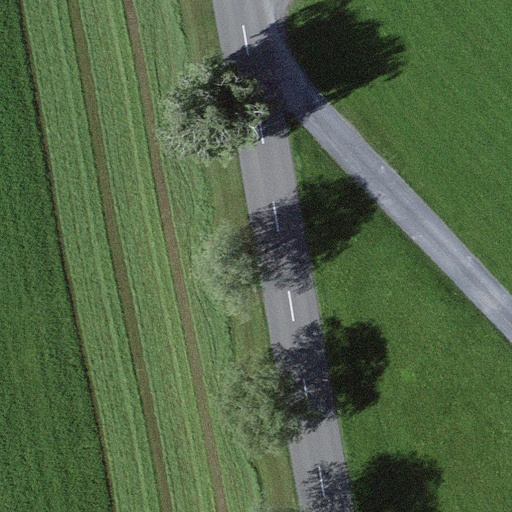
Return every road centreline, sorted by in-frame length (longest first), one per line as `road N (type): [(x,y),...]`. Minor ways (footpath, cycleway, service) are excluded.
road 1 (tertiary): [(242,0),(334,511)]
road 2 (track): [(249,50),(511,329)]
